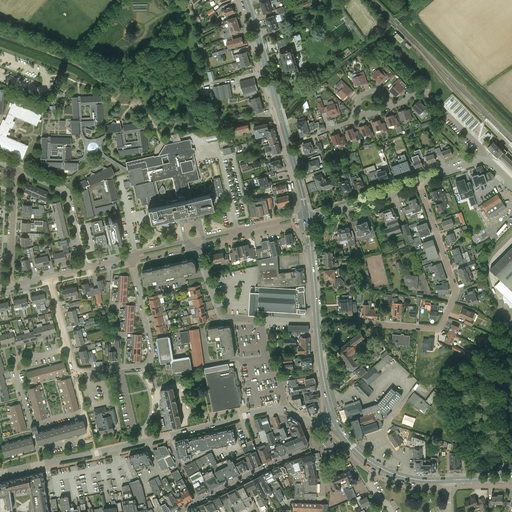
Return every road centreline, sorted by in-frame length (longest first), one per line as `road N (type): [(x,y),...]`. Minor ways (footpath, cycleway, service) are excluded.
road 1 (residential): [(316,319),(435,326),(444,319),(454,283),(417,181)]
road 2 (secondary): [(306,218),(245,0)]
road 3 (residential): [(285,408),(261,325),(219,312),(197,245)]
road 4 (residential): [(73,371),(149,363),(130,257)]
road 5 (secondary): [(0,473),(167,437)]
road 6 (secondary): [(447,480),(380,468),(333,418)]
road 7 (residential): [(84,267),(66,193),(16,168)]
road 8 (residential): [(198,500),(313,444)]
road 9 (residential): [(392,106),(423,90),(483,158)]
road 10 (secondary): [(167,437),(285,408)]
